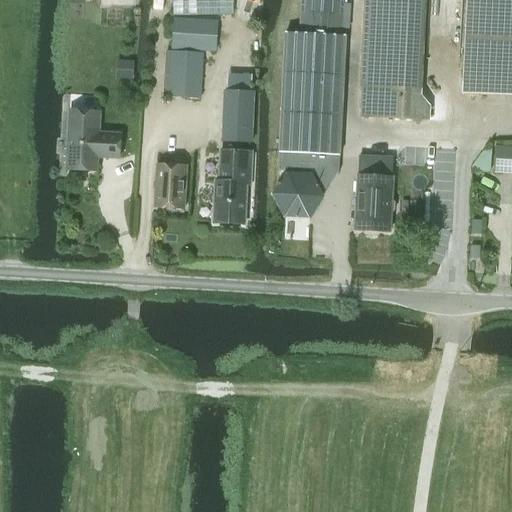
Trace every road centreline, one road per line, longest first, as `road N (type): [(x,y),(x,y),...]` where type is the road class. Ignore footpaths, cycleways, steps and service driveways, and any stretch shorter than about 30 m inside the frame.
road 1 (unclassified): [(511,301),(0,273)]
road 2 (track): [(418,511),(456,299)]
